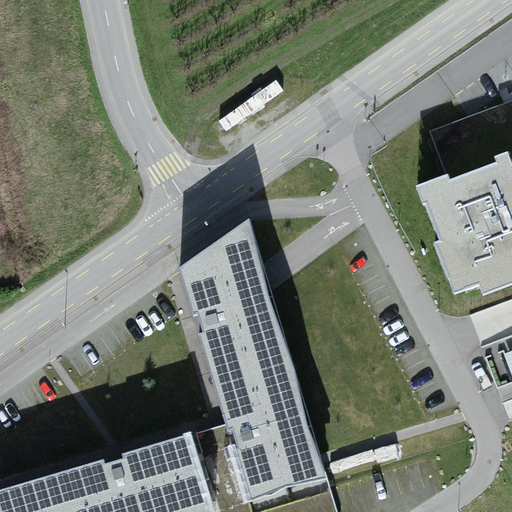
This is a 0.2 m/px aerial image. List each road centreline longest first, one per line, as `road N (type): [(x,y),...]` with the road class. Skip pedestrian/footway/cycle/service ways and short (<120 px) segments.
road 1 (residential): [(432,511),(475,481),(488,452),(484,421),(323,117)]
road 2 (unclassified): [(194,207),(0,344)]
road 3 (unclassified): [(194,207),(133,114),(104,0)]
road 4 (unclassified): [(500,0),(323,117)]
road 5 (unclassified): [(323,117),(194,207)]
